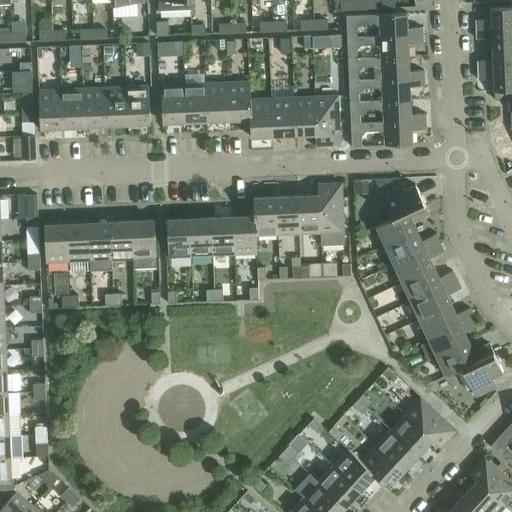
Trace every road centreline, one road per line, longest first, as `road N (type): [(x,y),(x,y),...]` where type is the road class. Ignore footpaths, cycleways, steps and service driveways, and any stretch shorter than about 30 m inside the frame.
road 1 (residential): [(0,173),(461,158)]
road 2 (residential): [(511,323),(473,264),(461,158)]
road 3 (residential): [(400,511),(511,396)]
road 4 (residential): [(461,158),(454,0)]
